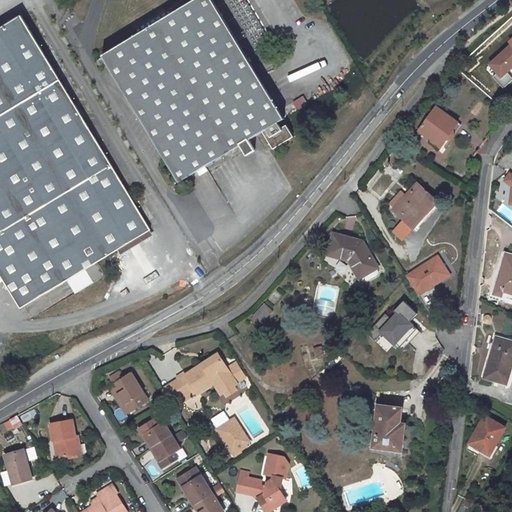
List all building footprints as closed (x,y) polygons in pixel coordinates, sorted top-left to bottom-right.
[(235,37),(212,0),(194,0),(103,56),(180,183),(263,133),(273,149),(293,137),(286,125),(281,128),(278,123),(285,119),(238,42),(235,37)] [(235,37),(238,42),(248,36),(257,50),(271,42),(252,12),(245,0),(226,0),(239,20),(245,31),(235,37)] [(151,230),(73,101),(21,16),(0,28),(0,273),(21,308),(151,230)] [(497,74),(493,78),(503,89),(511,81),(511,78),(507,73),(511,67),(511,41),(510,43),(511,45),(490,65),(497,74)] [(477,100),(469,113),(477,117),(484,104),(477,100)] [(458,123),(436,108),(418,132),(430,141),(431,142),(435,136),(444,142),(446,140),(449,142),(456,133),(453,131),(458,123)] [(461,126),(458,123),(453,131),(456,133),(461,126)] [(439,150),(444,142),(435,136),(431,142),(430,141),(429,143),(439,150)] [(418,219),(434,201),(416,185),(405,197),(401,195),(388,208),(392,212),(413,230),(421,222),(418,219)] [(362,243),(333,235),(327,255),(348,261),(359,279),(377,267),(362,243)] [(404,274),(417,296),(451,276),(437,254),(404,274)] [(511,256),(505,254),(492,294),(511,300),(511,256)] [(377,267),(359,279),(362,283),(365,284),(379,275),(380,271),(377,267)] [(397,351),(418,330),(408,320),(415,313),(403,301),(374,329),(397,351)] [(261,323),(272,310),(263,302),(251,315),(261,323)] [(511,341),(495,336),(484,376),(507,382),(511,361),(511,341)] [(197,397),(213,386),(221,397),(222,396),(235,388),(237,386),(218,357),(187,377),(185,375),(177,380),(179,382),(172,387),(182,402),(184,406),(191,401),(189,398),(195,395),(197,397)] [(142,395),(129,374),(111,386),(117,394),(115,395),(123,407),(124,406),(129,414),(144,405),(139,397),(142,395)] [(117,394),(111,386),(107,388),(125,417),(129,414),(124,406),(123,407),(115,395),(117,394)] [(162,393),(172,409),(182,402),(172,387),(162,393)] [(225,400),(238,392),(235,388),(222,396),(225,400)] [(401,409),(377,407),(372,449),(396,452),(399,425),(401,409)] [(9,420),(16,432),(25,426),(18,415),(9,420)] [(159,418),(153,421),(157,428),(162,424),(159,418)] [(504,431),(485,419),(469,445),(488,457),(504,431)] [(171,437),(164,424),(157,428),(153,421),(138,430),(142,436),(143,436),(151,449),(171,437)] [(218,432),(234,456),(242,451),(252,444),(246,435),(238,441),(233,432),(238,429),(233,422),(218,432)] [(74,423),(52,426),(57,459),(79,456),(76,438),(74,423)] [(396,452),(401,452),(404,425),(399,425),(396,452)] [(233,432),(238,441),(246,435),(241,427),(238,429),(233,432)] [(180,452),(180,451),(171,437),(151,449),(160,463),(158,464),(162,470),(177,461),(174,455),(180,452)] [(33,478),(23,449),(5,455),(15,484),(33,478)] [(236,460),(244,455),(242,451),(234,456),(236,460)] [(174,455),(177,461),(183,457),(180,452),(174,455)] [(263,511),(270,511),(286,501),(278,489),(280,481),(283,481),(286,464),(282,458),(266,455),(262,477),(273,479),(272,480),(264,486),(261,485),(261,482),(248,479),(249,474),(241,473),(238,492),(262,496),(256,500),(263,511)] [(4,471),(0,472),(0,475),(3,486),(9,484),(4,471)] [(193,473),(178,483),(189,501),(190,501),(194,507),(212,496),(201,478),(197,480),(193,473)] [(128,511),(118,494),(120,493),(115,484),(105,490),(107,493),(100,497),(102,501),(84,511),(128,511)] [(222,511),(212,496),(194,507),(196,511),(222,511)]
